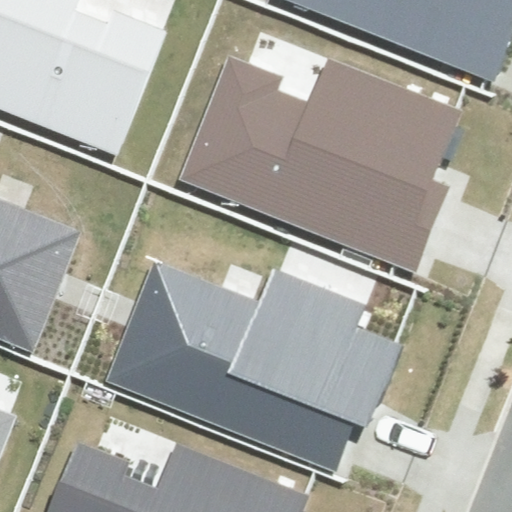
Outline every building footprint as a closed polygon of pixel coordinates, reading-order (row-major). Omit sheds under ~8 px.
[(0,0),(0,98),(117,142),(157,33),(71,2),(71,0),(0,0)] [(511,0),(296,0),(488,76),(511,17),(511,0)] [(229,71),(186,177),(411,268),(445,184),(432,179),(458,115),(326,62),(310,103),(229,71)] [(0,322),(39,337),(77,236),(0,207),(0,174),(5,161),(0,159),(0,322)] [(147,284),(110,375),(331,465),(379,348),(342,332),(356,299),(273,265),(248,325),(147,284)] [(68,434),(36,511),(298,511),(303,501),(162,445),(143,493),(104,478),(114,452),(68,434)]
